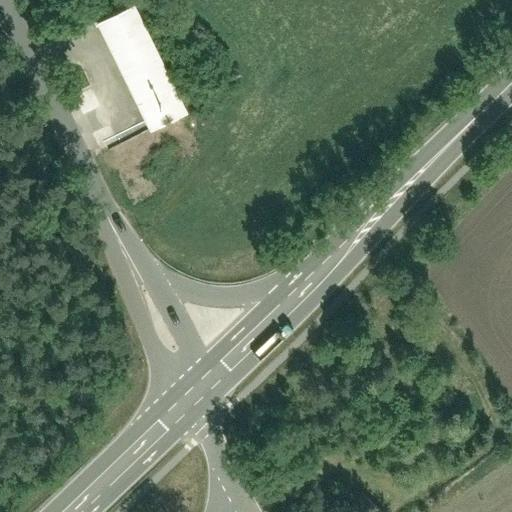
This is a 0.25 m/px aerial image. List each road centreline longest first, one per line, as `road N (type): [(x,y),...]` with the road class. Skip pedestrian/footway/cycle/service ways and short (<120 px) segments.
road 1 (primary): [(265,325),(511,90)]
road 2 (residential): [(6,0),(128,256)]
road 3 (unclassified): [(128,256),(142,343),(131,451)]
road 4 (unclassified): [(265,325),(190,315),(128,256)]
road 5 (unclassified): [(128,256),(191,395)]
road 6 (unclassified): [(191,395),(252,511)]
